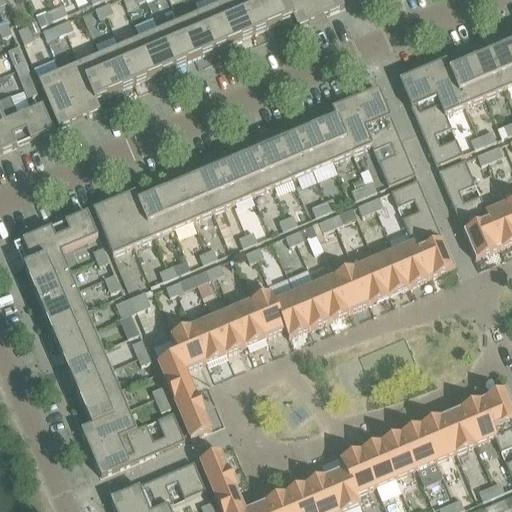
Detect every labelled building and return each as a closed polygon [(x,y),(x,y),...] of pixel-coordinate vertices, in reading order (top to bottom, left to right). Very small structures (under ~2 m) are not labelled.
[(99,6),(97,0),(88,0),(92,9),(99,6)] [(274,29),(261,0),(240,0),(238,1),(254,38),(274,29)] [(298,31),(284,0),(261,0),(274,29),(293,21),(297,31),(298,31)] [(318,22),(308,0),(284,0),(298,31),(308,26),(308,28),(311,27),(310,25),(318,22)] [(344,11),(338,0),(308,0),(318,22),(344,11)] [(254,38),(238,1),(218,9),(234,46),(254,38)] [(113,18),(109,8),(102,11),(106,21),(113,18)] [(67,19),(63,9),(55,12),(60,22),(67,19)] [(234,46),(218,9),(198,18),(214,55),(234,46)] [(106,21),(102,11),(95,14),(99,24),(106,21)] [(60,22),(55,12),(48,15),(52,25),(60,22)] [(214,55),(198,18),(178,26),(194,63),(214,55)] [(0,35),(9,31),(6,24),(0,26),(0,35)] [(73,35),(69,25),(62,28),(66,38),(73,35)] [(194,63),(178,26),(159,35),(174,71),(194,63)] [(66,38),(62,28),(55,31),(59,41),(66,38)] [(12,39),(9,31),(0,35),(0,38),(2,43),(12,39)] [(31,38),(28,31),(18,35),(21,42),(31,38)] [(174,71),(159,35),(139,43),(154,80),(174,71)] [(34,45),(31,38),(21,42),(24,49),(34,45)] [(154,80),(139,43),(119,51),(134,88),(154,80)] [(511,91),(511,57),(509,50),(489,58),(504,95),(511,91)] [(20,59),(17,51),(7,55),(10,63),(20,59)] [(134,88),(119,51),(99,60),(114,97),(134,88)] [(504,95),(489,58),(469,66),(484,103),(504,95)] [(23,66),(20,59),(10,63),(13,70),(23,66)] [(114,97),(99,60),(79,68),(99,115),(100,115),(95,105),(114,97)] [(484,103),(469,66),(450,74),(446,64),(445,65),(464,112),(484,103)] [(464,112),(445,65),(425,73),(440,110),(444,120),(445,120),(464,112)] [(99,115),(79,68),(59,77),(79,124),(99,115)] [(440,110),(425,73),(399,84),(414,121),(440,110)] [(31,84),(28,77),(18,81),(21,88),(31,84)] [(79,124),(59,77),(39,86),(58,132),(79,124)] [(34,91),(31,84),(21,88),(24,95),(34,91)] [(37,98),(34,91),(24,95),(27,102),(37,98)] [(394,130),(378,93),(352,104),(368,141),(394,130)] [(372,151),(368,141),(352,104),(332,112),(352,159),(371,151),(372,151)] [(53,135),(42,110),(5,126),(6,126),(16,150),(17,150),(17,151),(19,150),(19,149),(53,135)] [(462,160),(456,144),(439,151),(435,140),(451,133),(445,120),(444,120),(440,110),(414,121),(436,171),(462,160)] [(352,159),(332,112),(332,113),(336,123),(317,131),(332,168),(352,159)] [(0,156),(16,150),(6,126),(0,128),(0,156)] [(511,138),(511,133),(510,128),(503,131),(507,141),(511,138)] [(415,180),(402,149),(394,130),(368,141),(372,151),(371,151),(373,156),(390,149),(394,160),(378,167),(388,191),(415,180)] [(332,168),(317,131),(297,139),(312,176),(332,168)] [(496,146),(491,136),(485,139),(489,149),(496,146)] [(312,176),(297,139),(277,148),(292,184),(312,176)] [(489,149),(485,139),(477,142),(481,152),(489,149)] [(481,152),(477,142),(470,145),(474,155),(481,152)] [(292,184),(277,148),(257,156),(273,193),(292,184)] [(502,161),(498,151),(491,154),(495,164),(502,161)] [(495,164),(491,154),(484,158),(488,167),(495,164)] [(273,193),(257,156),(237,165),(253,201),(273,193)] [(488,167),(484,158),(477,160),(481,170),(488,167)] [(253,201),(237,165),(217,173),(233,210),(253,201)] [(486,216),(480,201),(463,208),(459,197),(475,190),(465,166),(438,177),(459,227),(485,216),(485,217),(486,216)] [(233,210),(217,173),(197,181),(213,218),(233,210)] [(213,218),(197,181),(177,190),(193,227),(213,218)] [(439,236),(429,212),(417,186),(391,197),(397,213),(414,206),(418,217),(402,224),(412,248),(413,247),(439,236)] [(376,197),(372,187),(365,190),(369,200),(376,197)] [(193,227),(177,190),(158,198),(173,235),(193,227)] [(369,200),(365,190),(358,193),(362,203),(369,200)] [(362,203),(358,193),(351,196),(355,206),(362,203)] [(173,235),(158,198),(138,206),(134,196),(133,197),(153,243),(173,235)] [(153,243),(133,197),(113,205),(133,252),(153,243)] [(383,212),(379,202),(372,205),(376,215),(383,212)] [(337,213),(332,203),(325,206),(329,216),(337,213)] [(133,252),(113,205),(93,214),(113,261),(133,252)] [(376,215),(372,205),(364,208),(368,218),(376,215)] [(329,216),(325,206),(318,210),(322,219),(329,216)] [(368,218),(364,208),(357,211),(362,221),(368,218)] [(511,223),(505,208),(486,216),(485,217),(501,253),(511,248),(511,223)] [(322,219),(318,210),(311,212),(315,222),(322,219)] [(383,212),(376,215),(380,224),(387,221),(383,212)] [(98,241),(89,221),(87,216),(50,232),(60,255),(61,257),(98,241)] [(501,253),(485,217),(485,216),(459,227),(475,264),(501,253)] [(343,229),(339,219),(332,222),(336,232),(343,229)] [(297,230),(293,220),(285,223),(290,233),(297,230)] [(336,232),(332,222),(324,225),(329,235),(336,232)] [(290,233),(285,223),(278,226),(283,236),(290,233)] [(329,235),(324,225),(318,228),(322,238),(329,235)] [(60,255),(50,232),(14,247),(24,271),(60,255)] [(303,246),(299,236),(292,239),(296,249),(303,246)] [(454,273),(439,236),(413,247),(429,284),(454,273)] [(257,247),(253,237),(246,240),(250,250),(257,247)] [(296,249),(292,239),(285,242),(289,252),(296,249)] [(250,250),(246,240),(239,243),(243,253),(250,250)] [(429,284),(413,247),(412,248),(393,256),(409,292),(429,284)] [(106,260),(103,253),(93,257),(96,264),(106,260)] [(264,263),(260,253),(252,256),(256,266),(264,263)] [(217,264),(213,254),(206,257),(210,267),(217,264)] [(69,275),(61,257),(60,255),(24,271),(32,291),(69,275)] [(256,266),(252,256),(245,259),(249,269),(256,266)] [(409,292),(393,256),(373,264),(389,301),(409,292)] [(210,267),(206,257),(199,260),(203,270),(210,267)] [(109,267),(106,260),(96,264),(99,271),(109,267)] [(389,301),(373,264),(353,273),(369,309),(389,301)] [(224,279),(220,269),(213,272),(217,282),(224,279)] [(178,281),(173,271),(166,274),(170,284),(178,281)] [(217,282),(213,272),(205,275),(210,285),(217,282)] [(369,309),(353,273),(333,281),(349,318),(369,309)] [(170,284),(166,274),(159,277),(163,287),(170,284)] [(77,295),(69,275),(32,291),(40,311),(77,295)] [(117,287),(114,280),(104,284),(107,291),(117,287)] [(349,318),(333,281),(313,290),(329,326),(349,318)] [(184,296),(180,286),(173,289),(177,299),(184,296)] [(120,294),(117,287),(107,291),(110,298),(120,294)] [(177,299),(173,289),(166,292),(170,302),(177,299)] [(329,326),(313,290),(294,298),(309,335),(329,326)] [(86,315),(77,295),(40,311),(49,331),(86,315)] [(147,304),(146,301),(144,297),(135,301),(138,308),(147,304)] [(289,343),(270,297),(250,306),(266,343),(285,334),(288,343),(289,343)] [(309,335),(294,298),(274,306),(271,297),(270,297),(289,343),(309,335)] [(138,308),(135,301),(125,305),(128,312),(138,308)] [(150,311),(147,304),(138,308),(141,315),(150,311)] [(128,312),(125,305),(115,309),(118,316),(128,312)] [(266,343),(250,306),(230,314),(246,351),(266,343)] [(141,315),(138,308),(128,312),(131,319),(141,315)] [(131,319),(128,312),(118,316),(121,324),(131,319)] [(246,351),(230,314),(210,323),(226,359),(246,351)] [(94,335),(86,315),(49,331),(57,351),(94,335)] [(226,359),(210,323),(190,331),(206,368),(226,359)] [(206,368),(190,331),(170,340),(178,358),(186,376),(187,376),(206,368)] [(103,355),(94,335),(57,351),(66,370),(103,355)] [(145,352),(142,345),(134,348),(137,355),(145,352)] [(148,359),(145,352),(137,355),(140,362),(148,359)] [(111,375),(103,355),(66,370),(74,390),(111,375)] [(195,396),(187,376),(186,376),(178,358),(158,367),(174,405),(195,396)] [(151,366),(148,359),(140,362),(143,369),(151,366)] [(119,395),(111,375),(74,390),(83,410),(119,395)] [(165,399),(162,392),(154,395),(157,402),(165,399)] [(511,434),(511,408),(506,394),(480,405),(495,442),(511,434)] [(128,415),(119,395),(83,410),(91,429),(81,434),(128,415)] [(212,434),(195,396),(174,405),(190,443),(212,434)] [(168,406),(165,399),(157,402),(160,410),(168,406)] [(495,442),(480,405),(460,413),(475,450),(494,442),(495,442)] [(171,413),(168,406),(160,410),(163,416),(171,413)] [(475,450),(460,413),(440,422),(455,458),(475,450)] [(136,434),(128,415),(81,434),(90,454),(126,439),(136,434)] [(138,465),(184,446),(173,418),(157,425),(164,442),(153,447),(146,429),(136,434),(126,439),(138,465)] [(455,458),(440,422),(420,430),(435,467),(455,458)] [(435,467),(420,430),(400,438),(416,475),(435,467)] [(511,434),(495,442),(494,442),(501,457),(511,452),(511,465),(505,468),(511,480),(511,483),(511,434)] [(416,475),(400,438),(380,447),(396,484),(416,475)] [(138,465),(126,439),(90,454),(101,481),(138,465)] [(396,484),(380,447),(360,455),(376,492),(396,484)] [(376,492),(360,455),(340,464),(360,509),(361,509),(357,500),(376,492)] [(237,494),(225,466),(221,456),(210,461),(210,459),(207,460),(208,461),(199,465),(216,503),(237,494)] [(353,511),(360,509),(340,464),(343,473),(324,481),(337,511),(353,511)] [(173,509),(166,492),(177,487),(184,504),(205,495),(194,468),(147,487),(157,511),(163,511),(168,510),(168,511),(173,509)] [(511,483),(511,480),(503,484),(508,496),(511,494),(511,483)] [(337,511),(324,481),(304,489),(313,511),(337,511)] [(157,511),(147,487),(110,503),(113,511),(157,511)] [(504,497),(500,487),(492,491),(497,500),(504,497)] [(313,511),(304,489),(284,498),(290,511),(313,511)] [(497,500),(492,491),(485,494),(489,504),(497,500)] [(244,511),(237,494),(216,503),(219,511),(244,511)] [(489,504),(485,494),(478,497),(482,506),(489,504)] [(290,511),(284,498),(264,506),(266,511),(290,511)] [(510,511),(506,503),(499,506),(501,511),(510,511)]
